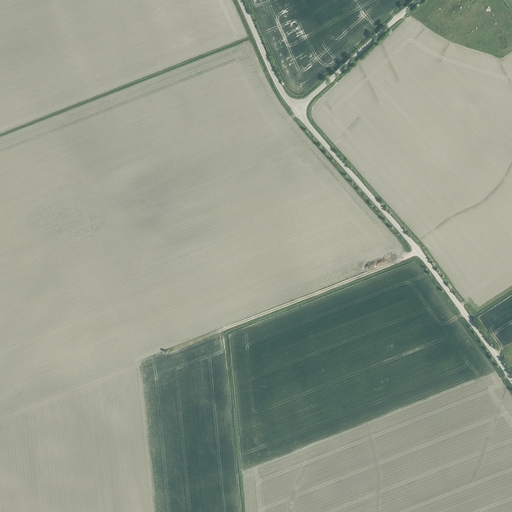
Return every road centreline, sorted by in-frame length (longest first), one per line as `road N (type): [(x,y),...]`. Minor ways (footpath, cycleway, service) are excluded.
road 1 (unclassified): [(511,383),(296,109)]
road 2 (unclassified): [(296,109),(416,0)]
road 3 (unclassified): [(296,109),(240,0)]
